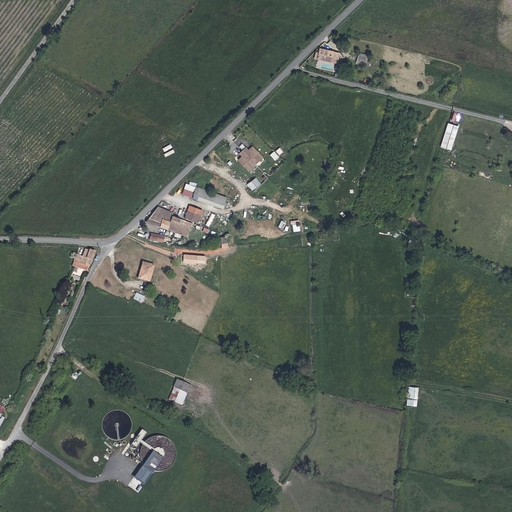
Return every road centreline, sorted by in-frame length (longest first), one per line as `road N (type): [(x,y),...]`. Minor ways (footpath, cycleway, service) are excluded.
road 1 (tertiary): [(108,241),(360,0)]
road 2 (unclassified): [(0,459),(108,241)]
